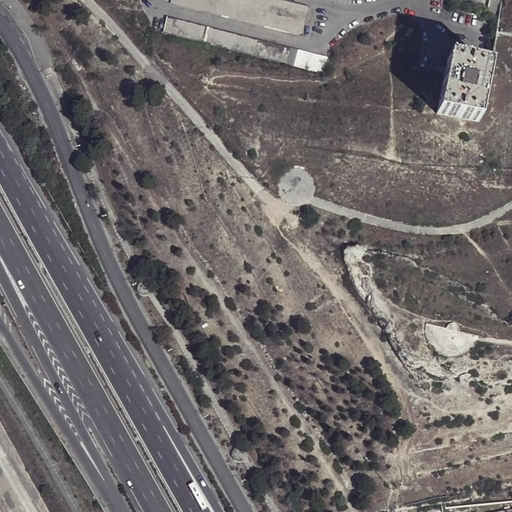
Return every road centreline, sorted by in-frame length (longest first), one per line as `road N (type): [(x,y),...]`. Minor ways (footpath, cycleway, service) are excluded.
road 1 (primary): [(244,511),(119,285),(45,100),(0,23)]
road 2 (motorway): [(0,231),(158,511)]
road 3 (motorway): [(121,378),(0,156)]
road 4 (primary): [(0,272),(83,445)]
road 5 (motorway): [(219,511),(170,429),(121,378)]
road 6 (motorway): [(197,511),(121,378)]
road 7 (primary): [(0,324),(83,445)]
